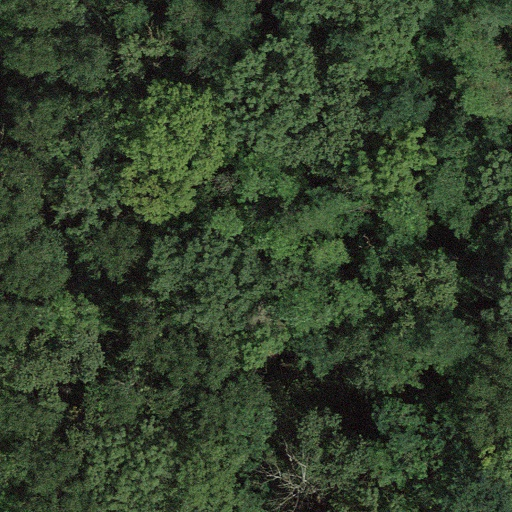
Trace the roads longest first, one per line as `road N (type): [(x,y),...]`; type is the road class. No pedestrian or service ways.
road 1 (track): [(511,53),(417,240),(312,511)]
road 2 (track): [(511,67),(486,212),(496,511)]
